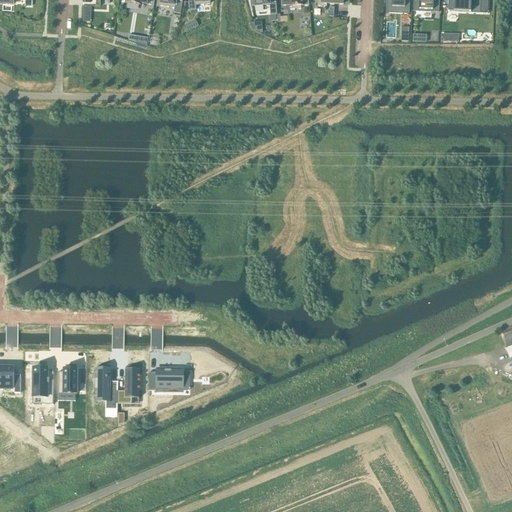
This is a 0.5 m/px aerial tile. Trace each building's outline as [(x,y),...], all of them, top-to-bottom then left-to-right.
[(160,0),(160,4),(161,4),(160,6),(169,8),(174,9),(174,13),(180,14),(182,2),(176,1),(175,0),(160,0)] [(188,0),(189,11),(196,10),(196,6),(201,5),(210,4),(210,2),(210,0),(188,0)] [(253,0),(254,6),(254,7),(265,6),(269,5),(270,10),(270,15),(277,15),(276,2),(269,3),(268,0),(253,0)] [(281,0),(282,6),(290,5),(290,7),(290,10),(301,9),(301,7),(303,6),(309,6),(308,0),(281,0)] [(386,0),(386,8),(403,8),(403,11),(409,11),(409,0),(386,0)] [(413,0),(413,9),(419,10),(431,10),(431,12),(438,13),(438,12),(439,0),(413,0)] [(448,0),(448,12),(468,13),(486,14),(488,14),(488,13),(488,1),(488,0),(448,0)] [(91,7),(83,7),(83,22),(91,22),(91,7)] [(402,28),(401,42),(409,42),(409,28),(402,28)] [(458,34),(441,34),(441,42),(458,42),(458,34)] [(412,35),(412,42),(426,43),(427,35),(412,35)] [(511,326),(507,329),(500,332),(506,348),(510,358),(511,356),(511,326)] [(0,388),(14,389),(14,393),(20,394),(21,375),(13,375),(13,369),(0,368),(0,388)] [(33,368),(32,405),(53,405),(54,372),(48,372),(48,369),(33,368)] [(98,390),(95,390),(95,402),(106,402),(105,417),(117,418),(117,405),(117,382),(110,382),(110,370),(98,370),(98,369),(96,369),(96,368),(95,368),(95,380),(98,380),(98,390)] [(149,373),(149,391),(155,391),(155,393),(165,393),(165,390),(182,391),(182,382),(189,382),(190,382),(190,373),(182,373),(182,371),(180,371),(180,369),(172,368),(172,371),(156,370),(156,373),(149,373)] [(58,372),(58,401),(75,402),(75,394),(77,394),(77,369),(63,369),(63,372),(58,372)] [(117,382),(117,405),(138,405),(138,399),(139,399),(139,371),(125,370),(125,381),(118,381),(118,382),(117,382)]
